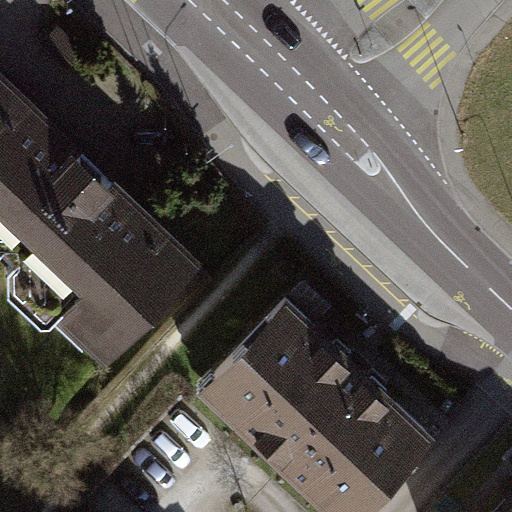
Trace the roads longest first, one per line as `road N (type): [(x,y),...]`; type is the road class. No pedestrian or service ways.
road 1 (secondary): [(308,98),(511,309)]
road 2 (residential): [(308,98),(431,0)]
road 3 (secondary): [(308,98),(205,0)]
